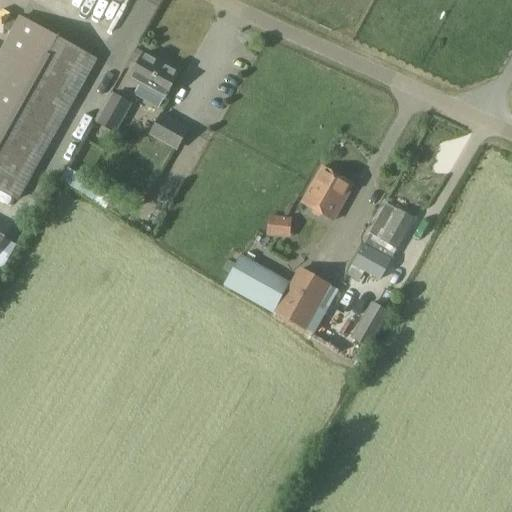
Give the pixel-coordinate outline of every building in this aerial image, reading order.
[(79,24),(110,23),(110,12),(124,11),(124,4),(115,4),(114,0),(60,0),(60,1),(78,0),(79,24)] [(128,9),(121,25),(136,32),(143,16),(128,9)] [(0,189),(18,200),(97,59),(21,17),(0,54),(0,189)] [(165,98),(179,72),(144,53),(130,79),(165,98)] [(115,134),(131,104),(114,95),(97,124),(115,134)] [(178,151),(184,141),(157,125),(151,136),(178,151)] [(57,146),(47,166),(57,172),(67,152),(57,146)] [(88,148),(76,169),(87,175),(99,154),(88,148)] [(70,177),(79,155),(70,152),(61,173),(70,177)] [(354,184),(323,167),(303,202),(335,220),(354,184)] [(365,239),(355,258),(356,258),(352,265),(347,273),(360,281),(365,272),(380,281),(414,219),(386,204),(369,234),(370,234),(367,240),(365,239)] [(291,219),(268,218),(267,235),(290,237),(291,219)] [(303,271),(294,286),(243,257),(227,285),(278,314),(290,320),(296,324),(305,329),(330,286),(303,271)] [(371,350),(391,314),(374,304),(353,340),(371,350)]
